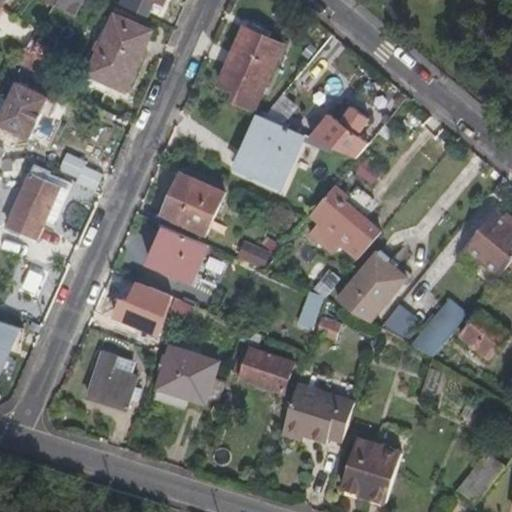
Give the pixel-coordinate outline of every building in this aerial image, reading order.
[(39,33),(55,6),(58,0),(42,0),(45,2),(30,27),(39,33)] [(72,15),(80,0),(58,0),(55,6),(72,15)] [(141,0),(163,10),(167,0),(141,0)] [(141,60),(152,34),(116,18),(90,78),(121,91),(135,58),(141,60)] [(29,48),(37,34),(27,27),(18,41),(29,48)] [(251,114),(281,48),(241,31),(218,87),(235,94),(231,105),(251,114)] [(47,63),(58,44),(44,35),(33,54),(47,63)] [(41,73),(47,63),(33,54),(31,53),(25,63),(37,71),(41,73)] [(36,127),(48,100),(19,85),(0,128),(30,141),(36,127)] [(61,105),(48,100),(36,127),(49,133),(61,105)] [(356,161),(374,139),(360,133),(367,116),(349,107),(341,124),(329,118),(309,140),(356,161)] [(280,192),(305,138),(264,120),(259,118),(245,151),(248,155),(240,173),(280,192)] [(99,188),(106,169),(66,154),(59,172),(99,188)] [(366,157),(355,171),(373,185),(384,171),(366,157)] [(37,240),(58,189),(39,181),(43,172),(31,166),(5,227),(37,240)] [(206,236),(224,195),(179,175),(162,217),(206,236)] [(369,225),(345,204),(348,199),(334,187),(310,216),(319,225),(312,233),(333,251),(338,247),(355,261),(377,236),(367,227),(369,225)] [(511,262),(511,223),(510,225),(501,217),(495,211),(465,246),(468,249),(500,277),(504,272),(511,262)] [(511,223),(511,217),(506,212),(501,217),(510,225),(511,223)] [(194,286),(210,249),(165,229),(149,266),(194,286)] [(263,249),(275,259),(282,251),(270,241),(263,249)] [(235,260),(262,272),(270,255),(243,243),(235,260)] [(488,291),(500,277),(468,249),(460,259),(465,263),(461,268),(488,291)] [(369,324),(407,280),(375,253),(338,299),(360,319),(369,324)] [(324,299),(339,281),(328,272),(310,293),(324,299)] [(160,336),(173,298),(134,281),(127,302),(125,301),(123,300),(115,317),(160,336)] [(320,311),(324,299),(310,293),(301,289),(297,304),(320,311)] [(433,359),(468,315),(451,299),(410,347),(433,359)] [(189,318),(192,309),(174,301),(170,314),(188,321),(189,318)] [(397,302),(385,327),(407,337),(419,313),(397,302)] [(206,315),(192,309),(189,318),(203,324),(206,315)] [(312,337),(317,320),(299,312),(290,329),(312,337)] [(511,335),(483,312),(461,338),(489,361),(511,335)] [(316,335),(335,342),(341,325),(322,319),(316,335)] [(0,381),(14,347),(23,350),(23,332),(0,324),(0,381)] [(126,412),(139,371),(134,369),(116,364),(120,353),(120,351),(104,346),(87,399),(126,412)] [(205,405),(218,365),(171,349),(153,400),(182,410),(186,399),(205,405)] [(284,394),(292,363),(250,349),(248,352),(239,349),(230,374),(241,377),(242,380),(284,394)] [(116,364),(134,369),(137,359),(120,353),(116,364)] [(429,371),(419,402),(432,406),(442,375),(429,371)] [(342,443),(355,404),(296,385),(283,429),(303,436),(326,443),(328,438),(342,443)] [(467,424),(474,413),(466,408),(459,419),(467,424)] [(303,436),(283,429),(280,436),(300,442),(303,436)] [(386,503),(401,456),(358,442),(344,490),(386,503)] [(508,461),(511,456),(511,443),(502,456),(508,461)] [(471,509),(503,468),(504,467),(487,454),(456,496),(471,509)]
